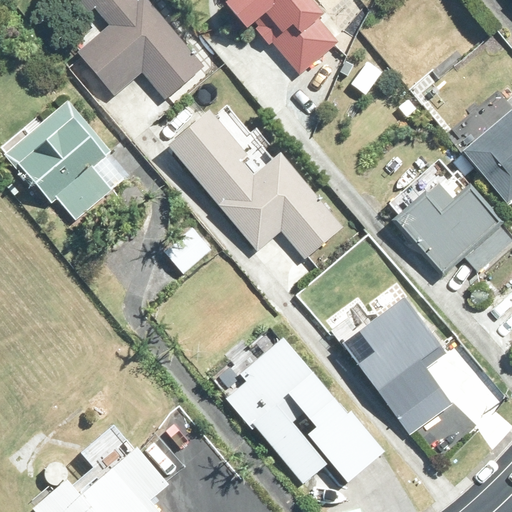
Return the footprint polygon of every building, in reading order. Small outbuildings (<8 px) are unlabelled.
[(203,67),(145,0),(76,0),(104,31),(77,54),(113,96),(140,74),(163,101),(203,67)] [(246,35),(252,29),(268,48),(272,44),(300,77),(338,46),(321,24),(328,19),(310,0),(234,0),(223,9),(246,35)] [(445,60),(433,69),(439,77),(451,68),(445,60)] [(104,157),(111,151),(66,100),(3,155),(27,183),(30,180),(51,204),(56,200),(75,223),(124,180),(104,157)] [(511,111),(461,154),(507,208),(511,204),(511,111)] [(207,112),(165,148),(255,254),(281,232),(305,259),(341,228),(279,155),(252,178),(240,165),(246,159),(207,112)] [(511,249),(511,243),(500,230),(506,225),(460,174),(455,179),(441,163),(391,208),(400,218),(393,225),(445,282),(466,262),(480,278),(511,249)] [(162,252),(182,275),(210,250),(190,228),(162,252)] [(203,269),(187,282),(197,293),(212,281),(203,269)] [(322,290),(307,298),(313,310),(329,302),(322,290)] [(336,338),(409,437),(452,405),(426,368),(445,354),(402,295),(372,317),(371,315),(354,327),(353,325),(336,338)] [(380,456),(282,340),(239,376),(245,383),(226,400),(300,487),(329,463),(347,484),(380,456)] [(226,366),(212,378),(223,392),(237,380),(226,366)] [(79,491),(71,482),(33,511),(158,511),(148,500),(166,485),(136,449),(97,481),(95,478),(79,491)]
